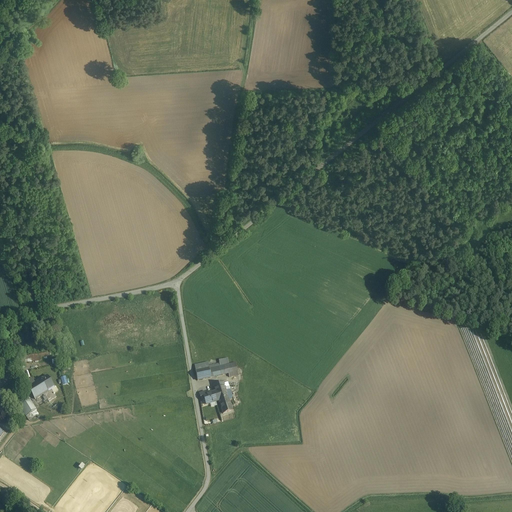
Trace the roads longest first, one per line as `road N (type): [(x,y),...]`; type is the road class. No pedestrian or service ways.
road 1 (unclassified): [(175,284),(511,12)]
road 2 (track): [(220,247),(254,0)]
road 3 (unclassified): [(190,509),(208,475),(175,284)]
road 4 (unclassified): [(0,318),(175,284)]
road 5 (track): [(0,170),(34,311)]
